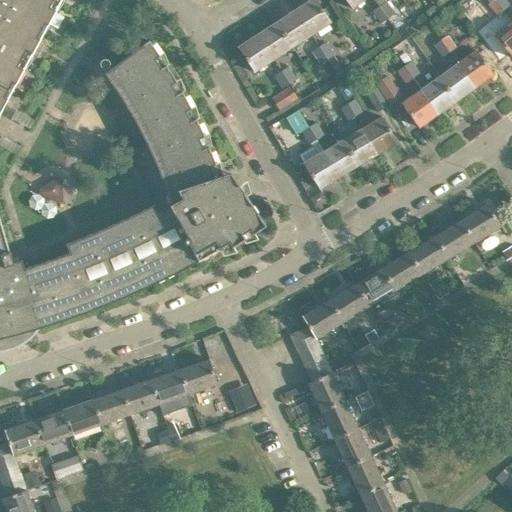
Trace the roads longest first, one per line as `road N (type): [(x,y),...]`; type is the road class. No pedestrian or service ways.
road 1 (residential): [(310,249),(197,33)]
road 2 (tertiary): [(0,382),(225,299)]
road 3 (residential): [(322,511),(225,299)]
road 4 (tertiary): [(310,249),(490,143)]
